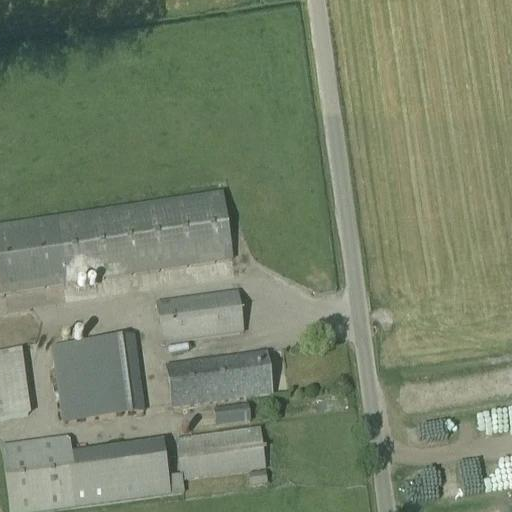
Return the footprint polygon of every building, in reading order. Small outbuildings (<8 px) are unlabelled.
[(0,295),(63,286),(230,261),(220,195),(0,227),(0,295)] [(161,345),(240,333),(234,294),(155,306),(161,345)] [(60,424),(142,414),(132,338),(50,349),(60,424)] [(0,421),(29,417),(20,353),(0,355),(0,421)] [(170,410),(269,397),(263,355),(164,368),(170,410)] [(215,428),(248,424),(246,409),(213,413),(215,428)] [(180,481),(263,470),(258,430),(174,442),(179,478),(166,480),(161,444),(70,457),(69,444),(65,440),(0,449),(8,511),(54,511),(182,495),(180,481)] [(248,488),(266,486),(265,474),(246,476),(248,488)]
